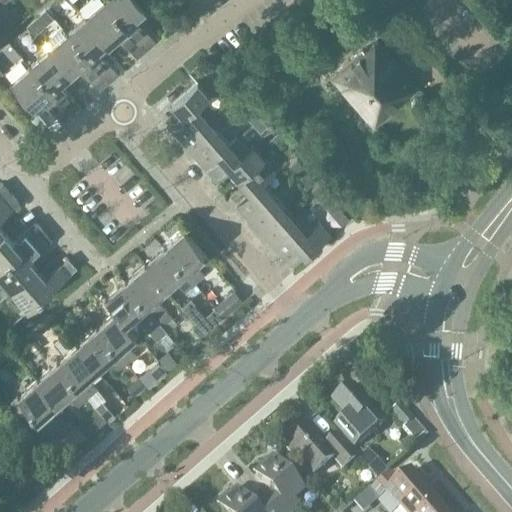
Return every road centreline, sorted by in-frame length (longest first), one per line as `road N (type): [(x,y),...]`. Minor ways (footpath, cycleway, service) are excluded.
road 1 (unclassified): [(85,511),(304,322)]
road 2 (residential): [(304,322),(117,109)]
road 3 (tertiary): [(511,491),(451,408),(445,352),(454,285)]
road 4 (unclassified): [(304,322),(369,270),(401,269),(454,285)]
road 5 (residential): [(117,109),(242,0)]
road 6 (residential): [(117,109),(44,170),(24,172),(0,147)]
